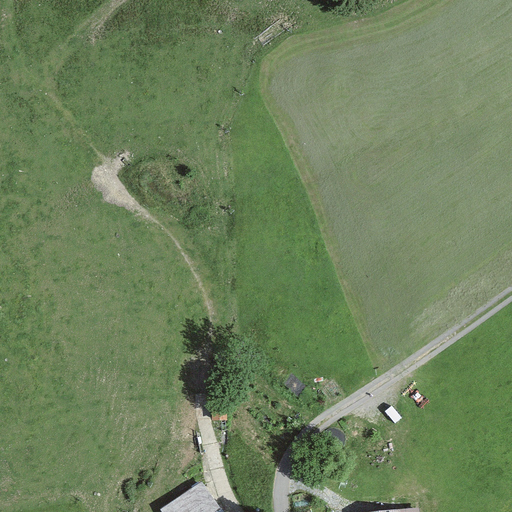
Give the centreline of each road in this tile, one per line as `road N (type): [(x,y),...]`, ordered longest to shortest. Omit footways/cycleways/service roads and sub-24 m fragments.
road 1 (track): [(511,292),(317,426),(283,479),(284,511)]
road 2 (track): [(235,511),(216,476),(201,372)]
road 3 (track): [(29,83),(117,0)]
